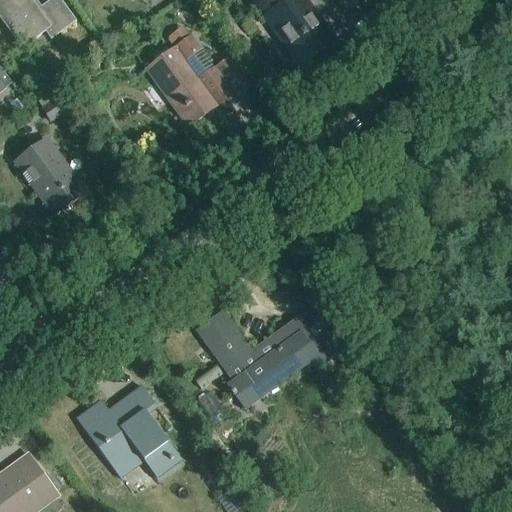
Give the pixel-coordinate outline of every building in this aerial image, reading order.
[(51,0),(37,11),(29,0),(0,0),(0,21),(21,50),(44,33),(50,41),(75,22),(59,0),(51,0)] [(295,66),(330,42),(316,23),(333,11),(325,0),(293,0),(294,0),(264,22),(295,66)] [(157,63),(146,71),(147,72),(155,84),(162,79),(176,98),(169,103),(188,128),(188,129),(233,97),(229,92),(245,81),(230,60),(214,71),(209,64),(212,62),(202,49),(200,51),(190,39),(188,41),(181,31),(171,38),(172,39),(178,48),(174,50),(168,54),(166,50),(154,59),(157,63)] [(94,44),(82,54),(90,63),(102,54),(94,44)] [(0,94),(5,91),(5,90),(11,86),(0,70),(0,94)] [(50,124),(71,110),(63,98),(42,112),(50,124)] [(54,214),(84,193),(48,143),(15,167),(37,197),(40,195),(54,214)] [(321,370),(341,355),(311,312),(250,355),(221,315),(197,333),(234,384),(228,388),(245,410),(278,386),(280,389),(285,385),(283,382),(314,360),(321,370)] [(144,392),(157,410),(164,405),(151,387),(144,392)] [(147,417),(157,410),(144,392),(141,388),(108,413),(101,403),(76,421),(120,481),(143,464),(156,481),(181,463),(147,417)] [(39,511),(58,498),(27,456),(0,476),(0,511),(39,511)]
